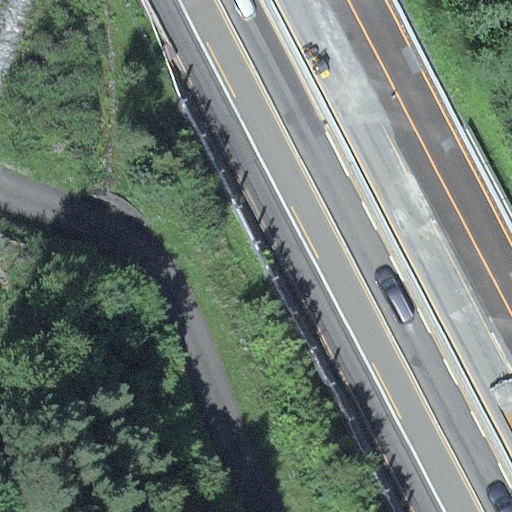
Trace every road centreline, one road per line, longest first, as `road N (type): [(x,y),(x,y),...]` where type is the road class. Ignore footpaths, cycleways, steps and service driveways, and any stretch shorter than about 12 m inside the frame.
road 1 (motorway): [(214,0),(484,511)]
road 2 (track): [(279,511),(183,289),(137,246),(62,205),(0,184)]
road 3 (motorway): [(511,355),(321,0)]
